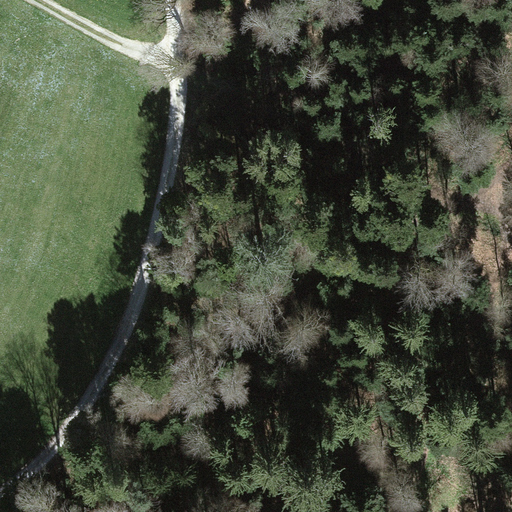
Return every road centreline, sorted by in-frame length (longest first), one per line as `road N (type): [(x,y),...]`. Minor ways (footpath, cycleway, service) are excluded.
road 1 (track): [(0,496),(83,413),(134,305),(177,117),(172,0)]
road 2 (track): [(83,413),(511,163)]
road 3 (track): [(178,73),(511,222)]
road 4 (track): [(178,73),(43,0)]
